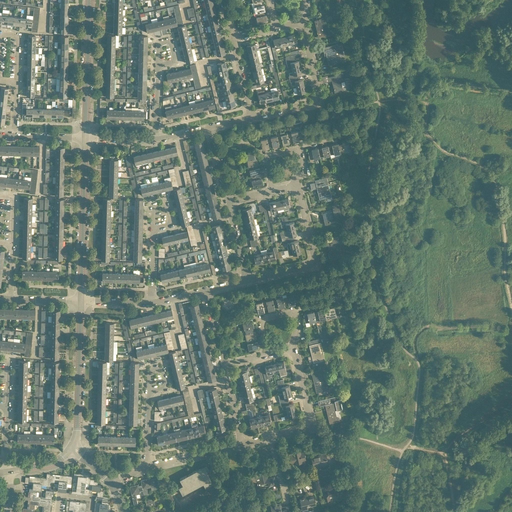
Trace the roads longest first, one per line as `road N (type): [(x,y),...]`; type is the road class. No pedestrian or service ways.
road 1 (tertiary): [(81,301),(85,139)]
road 2 (residential): [(252,117),(321,96),(301,23)]
road 3 (residential): [(247,280),(314,258),(295,184)]
road 4 (tertiary): [(72,447),(81,301)]
road 5 (tertiary): [(85,139),(89,0)]
road 6 (residential): [(270,437),(309,422),(290,348)]
